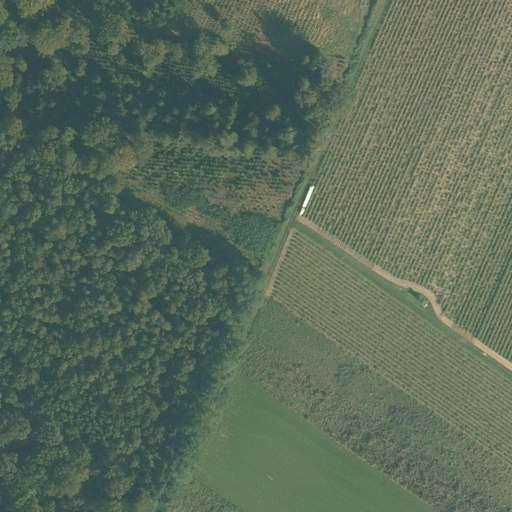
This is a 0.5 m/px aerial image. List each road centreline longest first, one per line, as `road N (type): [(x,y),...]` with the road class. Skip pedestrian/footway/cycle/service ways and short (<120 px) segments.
road 1 (track): [(386,0),(162,511)]
road 2 (track): [(289,221),(511,378)]
